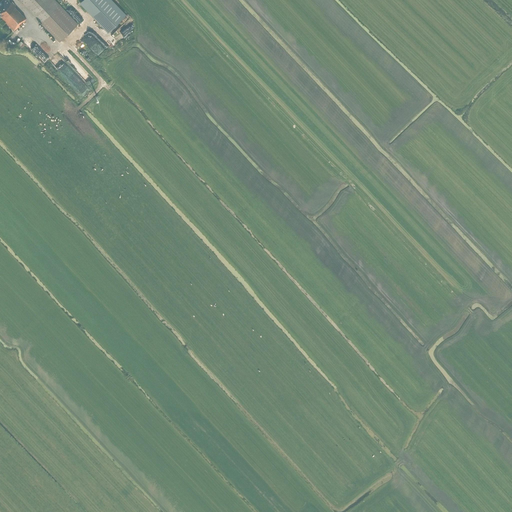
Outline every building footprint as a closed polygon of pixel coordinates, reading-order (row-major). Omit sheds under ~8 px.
[(12,2),(11,3),(7,0),(2,0),(0,2),(0,12),(0,13),(0,16),(14,31),(25,21),(24,20),(26,19),(14,7),(15,6),(12,2)] [(19,0),(59,42),(78,24),(59,5),(54,0),(19,0)] [(82,0),(80,2),(107,32),(125,15),(110,0),(82,0)] [(37,27),(47,37),(50,34),(39,24),(37,27)] [(79,33),(98,54),(105,48),(86,27),(79,33)]
